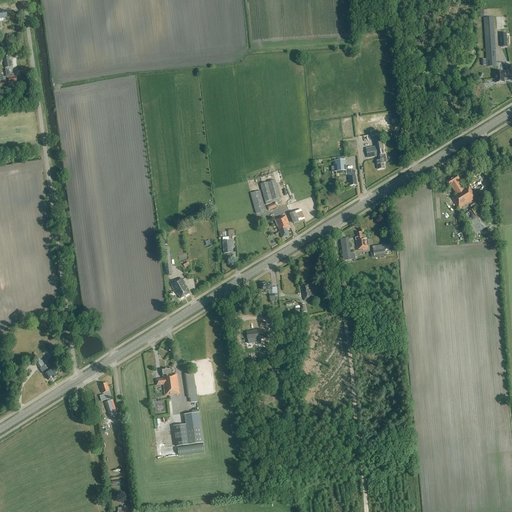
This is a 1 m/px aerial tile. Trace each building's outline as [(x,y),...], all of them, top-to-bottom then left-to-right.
[(494,18),(484,18),(487,67),(496,66),(494,18)] [(507,76),(506,72),(495,73),(496,83),(504,82),(504,77),(507,76)] [(4,81),(0,82),(0,87),(6,87),(6,85),(7,85),(11,85),(11,83),(16,82),(16,77),(14,78),(14,75),(10,76),(9,73),(5,74),(6,77),(3,77),(4,81)] [(376,147),(366,149),(367,158),(377,156),(378,159),(376,160),(378,170),(384,169),(383,163),(385,163),(384,158),(383,155),(385,155),(382,142),(381,136),(374,137),(375,144),(376,147)] [(344,157),(335,158),(335,162),(337,175),(346,174),(345,161),(345,157),(344,157)] [(357,185),(356,175),(356,171),(348,172),(348,175),(349,175),(349,178),(349,182),(350,182),(350,186),(357,185)] [(451,198),(458,209),(475,199),(473,195),(474,195),(469,187),(464,190),(458,180),(459,180),(457,176),(447,182),(449,186),(450,185),(456,195),(451,198)] [(275,181),(260,185),(265,203),(266,205),(281,201),(280,198),(275,181)] [(256,214),(266,211),(260,191),(250,194),(256,214)] [(479,206),(472,211),(462,216),(473,237),(490,225),(479,206)] [(301,210),(290,214),(289,215),(293,224),(305,219),(301,210)] [(287,229),(291,228),(286,216),(275,220),(282,238),(289,235),(287,229)] [(229,241),(223,242),(224,254),(232,253),(231,246),(233,246),(232,241),(232,237),(236,237),(235,230),(228,231),(229,241)] [(356,241),(357,251),(368,249),(367,239),(362,240),(361,233),(357,234),(357,237),(356,238),(356,241)] [(353,260),(352,253),(351,253),(349,238),(341,239),(343,257),(344,261),(352,260),(353,260)] [(383,245),(373,247),(373,249),(373,250),(374,257),(386,255),(385,252),(385,248),(384,247),(384,245),(383,245)] [(169,251),(163,252),(163,258),(166,275),(172,274),(170,257),(169,251)] [(181,299),(189,294),(186,289),(187,289),(181,279),(178,280),(170,284),(176,294),(177,295),(178,294),(181,299)] [(272,289),(272,284),(268,284),(267,283),(260,284),(261,291),(261,293),(266,293),(265,291),(266,291),(268,291),(268,290),(272,289)] [(303,301),(311,300),(310,291),(309,291),(308,286),(301,287),(303,301)] [(248,340),(261,339),(260,330),(256,330),(256,331),(247,332),(248,340)] [(41,361),(38,356),(34,358),(37,363),(36,364),(40,369),(44,366),(41,361)] [(55,368),(54,368),(52,369),(48,371),(44,366),(40,369),(43,374),(44,374),(48,380),(52,378),(53,378),(54,378),(56,377),(56,376),(54,372),(56,371),(56,370),(55,368)] [(165,396),(180,394),(177,375),(172,375),(171,369),(161,370),(163,379),(156,380),(157,386),(163,385),(165,396)] [(272,381),(285,381),(285,370),(272,370),(272,381)] [(195,372),(186,373),(190,402),(198,401),(195,372)] [(105,395),(100,397),(102,402),(111,399),(110,396),(111,396),(109,392),(110,392),(107,384),(100,386),(103,394),(105,393),(105,395)] [(185,415),(186,425),(174,427),(177,447),(204,443),(200,413),(185,415)]
